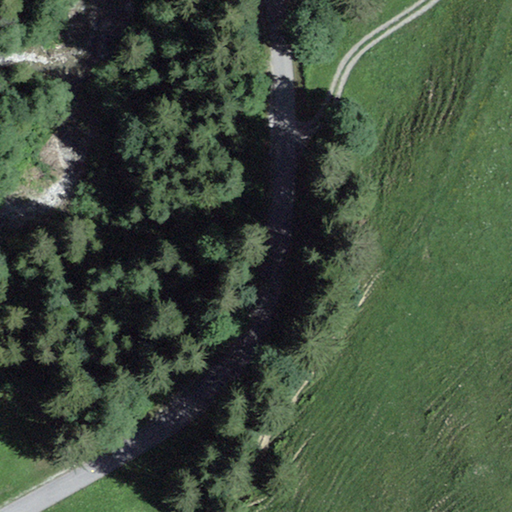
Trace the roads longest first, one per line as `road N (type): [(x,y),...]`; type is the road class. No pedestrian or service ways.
road 1 (tertiary): [(13,511),(187,410),(219,383),(254,322),(280,229),(283,176),(286,100),(271,0)]
road 2 (track): [(434,0),(351,56),(320,121),(285,133)]
